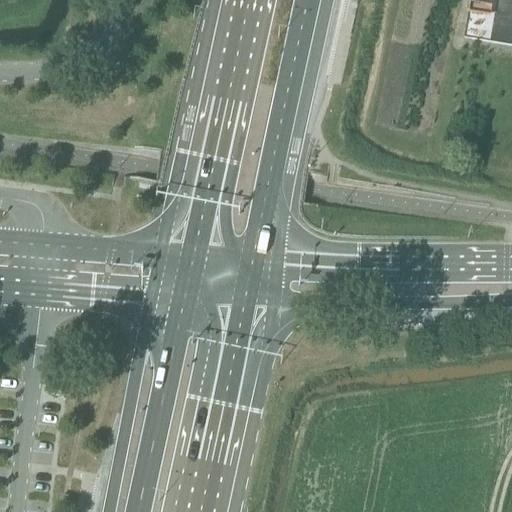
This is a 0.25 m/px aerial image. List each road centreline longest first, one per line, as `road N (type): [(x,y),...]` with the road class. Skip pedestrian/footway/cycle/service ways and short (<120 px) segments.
road 1 (secondary): [(244,300),(511,301)]
road 2 (primary): [(253,256),(311,0)]
road 3 (primary): [(249,0),(193,252)]
road 4 (secondary): [(511,264),(253,256)]
road 5 (unclassified): [(17,511),(40,289)]
road 6 (primary): [(183,296),(136,511)]
road 7 (primary): [(196,511),(244,300)]
road 8 (unclassified): [(0,74),(53,73),(99,43),(115,0)]
road 9 (secondary): [(193,252),(44,245)]
road 10 (secondary): [(40,289),(183,296)]
